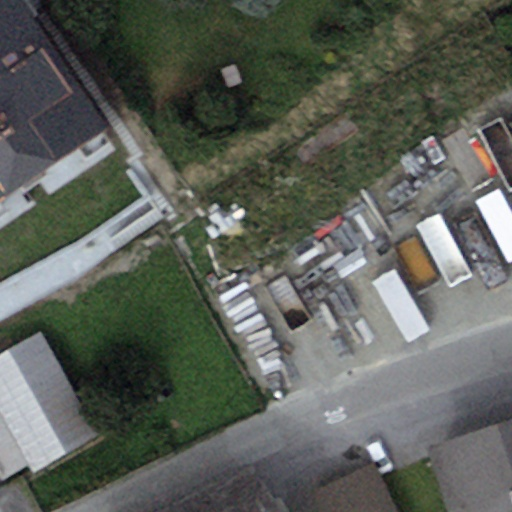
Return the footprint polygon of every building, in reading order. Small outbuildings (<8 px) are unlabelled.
[(7,0),(0,0),(0,190),(83,168),(65,94),(77,87),(7,0)] [(40,330),(0,353),(0,472),(4,479),(28,465),(34,474),(102,433),(40,330)] [(511,511),(511,420),(427,447),(447,511),(511,511)] [(280,511),(252,460),(168,506),(171,511),(280,511)] [(398,511),(375,463),(312,493),(320,511),(398,511)]
